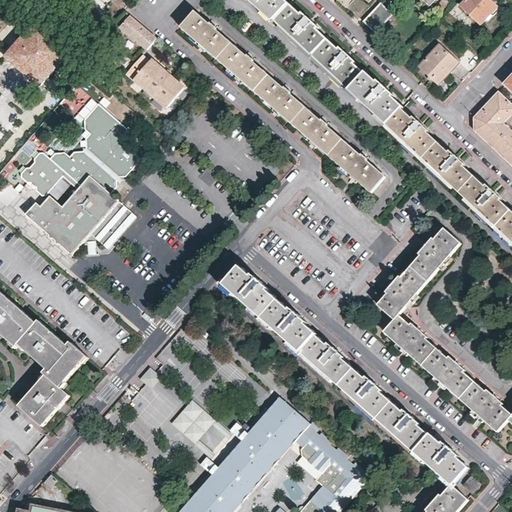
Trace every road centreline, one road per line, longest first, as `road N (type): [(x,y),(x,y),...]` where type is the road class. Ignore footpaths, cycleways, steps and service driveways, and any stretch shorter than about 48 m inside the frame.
road 1 (residential): [(239,244),(3,511)]
road 2 (residential): [(239,244),(507,478)]
road 3 (residential): [(320,0),(448,117)]
